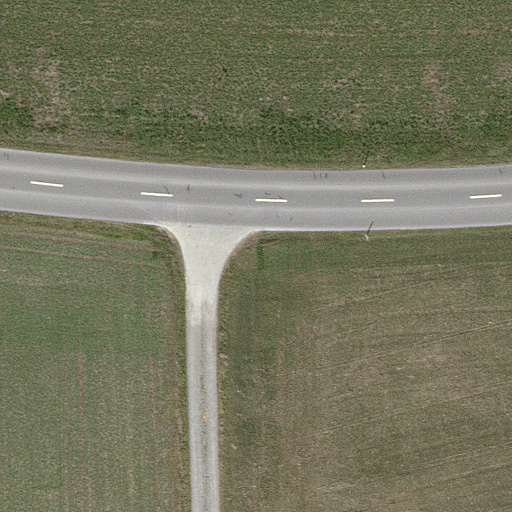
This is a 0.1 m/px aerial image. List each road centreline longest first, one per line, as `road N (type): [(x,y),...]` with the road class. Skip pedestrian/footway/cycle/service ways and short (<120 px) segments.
road 1 (tertiary): [(0,183),(209,205),(511,189)]
road 2 (track): [(209,205),(217,511)]
